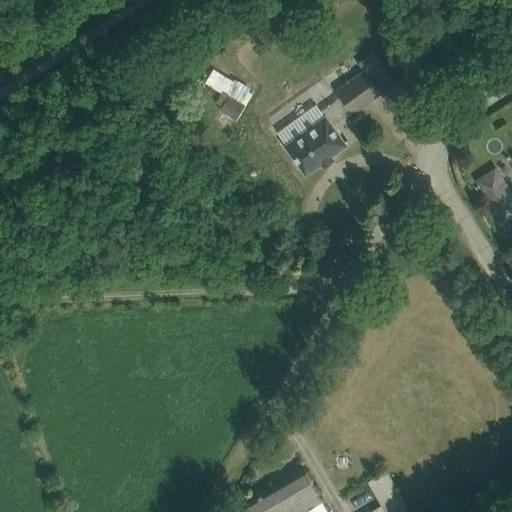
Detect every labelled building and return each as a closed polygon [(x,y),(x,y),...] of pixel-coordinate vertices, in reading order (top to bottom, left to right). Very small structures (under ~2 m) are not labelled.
[(336,89),(353,113),(382,92),(364,68),(336,89)] [(244,107),(225,94),(217,106),(236,119),(244,107)] [(324,166),(335,158),(333,155),(349,144),(327,113),(284,144),(306,175),(322,163),(324,166)] [(511,216),(511,190),(495,165),(476,179),(505,221),(511,216)] [(330,511),(324,500),(305,467),(237,507),(240,511),(330,511)] [(411,511),(387,468),(368,479),(382,504),(367,511),(411,511)]
